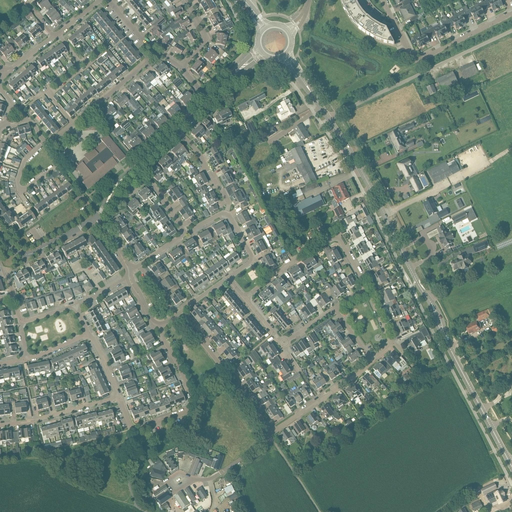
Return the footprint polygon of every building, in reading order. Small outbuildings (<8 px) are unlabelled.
[(44,8),(46,10),(51,6),(46,0),(45,0),(38,6),(42,10),(44,8)] [(131,0),(127,3),(131,8),(138,2),(135,0),(131,0)] [(200,4),(203,9),(211,4),(208,0),(204,0),(205,2),(200,4)] [(341,0),(344,7),(349,15),(352,19),(353,21),(359,28),(366,33),(374,38),(383,42),(395,45),(386,29),(381,26),(373,22),(367,17),(363,12),(360,8),(357,2),(355,0),(341,0)] [(493,0),(488,0),(484,3),(487,9),(490,8),(490,7),(491,7),(493,11),(494,11),(494,12),(499,9),(498,9),(493,0)] [(505,0),(493,0),(498,9),(503,6),(501,2),(502,1),(503,2),(505,0)] [(131,8),(135,13),(142,7),(138,2),(131,8)] [(416,9),(413,4),(412,4),(410,2),(405,4),(406,7),(400,10),(401,12),(400,13),(402,16),(412,11),(416,9)] [(474,6),(474,7),(480,18),(485,15),(483,11),(484,10),(484,11),(487,9),(484,3),(479,5),(478,4),(474,6)] [(135,13),(139,17),(144,13),(146,12),(144,9),(147,6),(145,4),(142,7),(135,13)] [(210,11),(212,14),(218,10),(220,9),(218,6),(214,9),(211,4),(203,9),(206,14),(210,11)] [(46,14),(49,19),(56,13),(51,6),(46,10),(48,13),(46,14)] [(173,6),(167,11),(169,14),(172,12),(176,19),(179,17),(178,15),(179,15),(184,12),(180,7),(175,10),(173,6)] [(472,8),(465,12),(469,19),(472,17),(471,17),(473,16),(475,20),(476,20),(476,21),(480,19),(480,18),(474,7),(473,7),(472,8)] [(208,19),(211,24),(219,19),(222,17),(220,13),(218,10),(212,14),(213,16),(208,19)] [(62,19),(60,17),(62,15),(59,11),(56,13),(49,19),(53,23),(55,21),(57,23),(62,19)] [(93,18),(96,22),(103,17),(102,15),(103,14),(100,11),(91,19),(93,18)] [(412,11),(402,16),(404,20),(405,19),(405,21),(412,18),(413,21),(419,18),(416,13),(414,14),(412,11)] [(464,20),(466,19),(466,20),(469,19),(465,12),(459,15),(460,18),(458,19),(457,19),(462,27),(467,25),(464,20)] [(137,19),(141,23),(148,18),(144,13),(139,17),(137,19)] [(148,18),(141,23),(145,28),(150,24),(152,26),(156,22),(157,21),(152,15),(148,18)] [(453,18),(447,21),(450,28),(453,26),(454,25),(457,30),(457,29),(458,30),(462,28),(462,27),(457,19),(458,19),(456,16),(455,15),(453,16),(453,18)] [(103,17),(96,22),(100,27),(108,20),(105,17),(104,18),(103,17)] [(157,21),(156,22),(159,26),(165,20),(162,17),(157,21)] [(182,21),(180,19),(173,23),(169,25),(171,27),(172,28),(177,25),(178,27),(180,28),(181,28),(183,31),(186,29),(185,27),(190,24),(187,18),(182,21)] [(219,19),(211,24),(214,28),(219,26),(220,28),(227,25),(224,20),(222,19),(220,21),(219,19)] [(441,22),(437,24),(438,26),(439,28),(443,36),(448,34),(446,29),(447,29),(448,29),(450,28),(447,21),(446,19),(443,21),(441,23),(441,22)] [(108,20),(100,27),(104,31),(111,26),(110,24),(111,23),(108,20)] [(227,25),(220,28),(222,32),(228,28),(229,30),(234,27),(231,22),(227,25)] [(30,24),(29,25),(39,36),(41,34),(41,33),(43,32),(37,25),(33,28),(30,24)] [(94,33),(86,24),(82,28),(87,34),(89,37),(94,33)] [(29,25),(23,30),(27,36),(28,37),(31,35),(34,39),(36,38),(39,36),(29,25)] [(112,27),(111,26),(104,31),(108,36),(116,30),(113,26),(112,27)] [(159,38),(165,32),(164,30),(162,30),(161,31),(157,27),(156,26),(154,28),(149,32),(153,37),(156,35),(159,38)] [(429,30),(432,37),(435,36),(435,35),(436,34),(438,39),(439,38),(439,39),(444,37),(443,36),(439,28),(438,26),(432,28),(431,26),(428,28),(429,30)] [(427,27),(420,30),(422,34),(423,36),(421,37),(425,45),(430,43),(428,38),(429,38),(432,37),(429,30),(427,27)] [(82,28),(77,32),(83,40),(86,38),(84,36),(87,34),(82,28)] [(23,34),(18,38),(25,46),(27,43),(28,42),(25,38),(27,36),(23,30),(21,32),(23,34)] [(116,30),(108,36),(112,41),(119,35),(117,33),(118,33),(116,30)] [(187,37),(188,39),(191,43),(196,40),(193,34),(195,33),(194,30),(189,33),(188,33),(186,34),(187,37)] [(77,32),(72,36),(78,42),(80,40),(81,41),(83,40),(77,32)] [(425,45),(421,37),(419,33),(416,35),(417,36),(413,38),(414,40),(411,41),(413,45),(416,43),(416,44),(418,43),(420,48),(421,48),(425,46),(425,45)] [(119,35),(112,41),(116,45),(124,39),(121,36),(120,36),(119,35)] [(78,42),(72,36),(68,40),(74,47),(76,46),(75,44),(78,42)] [(165,36),(162,40),(160,44),(165,48),(169,42),(170,44),(172,41),(165,36)] [(8,44),(4,48),(11,55),(13,53),(13,52),(14,51),(11,47),(13,45),(7,38),(5,40),(8,44)] [(8,38),(7,38),(13,45),(14,47),(17,45),(20,49),(21,47),(22,48),(25,46),(18,38),(14,41),(11,38),(9,39),(8,38)] [(225,47),(226,41),(216,39),(215,45),(219,45),(218,47),(220,48),(217,51),(222,55),(225,53),(223,51),(224,50),(225,47)] [(121,51),(128,46),(126,44),(127,43),(125,40),(117,47),(121,51)] [(62,44),(57,48),(62,54),(64,53),(65,54),(68,52),(62,44)] [(11,55),(4,48),(2,45),(0,47),(0,51),(6,58),(7,57),(8,58),(11,55)] [(175,45),(174,48),(171,52),(174,54),(175,52),(180,55),(184,50),(175,45)] [(128,46),(121,51),(125,56),(132,49),(130,46),(129,47),(128,46)] [(57,48),(52,51),(58,59),(60,58),(59,56),(62,54),(57,48)] [(135,53),(132,49),(125,56),(129,61),(135,55),(134,53),(135,53)] [(222,55),(217,51),(215,53),(211,50),(207,54),(214,60),(218,56),(220,58),(221,57),(222,55)] [(52,51),(47,55),(52,61),(54,59),(55,61),(58,59),(52,51)] [(211,64),(214,60),(207,54),(203,58),(208,61),(206,64),(211,68),(213,66),(211,64)] [(47,55),(42,58),(48,66),(50,64),(49,63),(52,61),(47,55)] [(131,66),(140,59),(138,56),(137,56),(135,55),(129,61),(133,65),(131,66)] [(48,66),(42,58),(37,62),(39,65),(37,67),(39,70),(42,68),(44,66),(45,68),(48,66)] [(211,68),(206,64),(204,66),(198,61),(194,65),(202,71),(205,67),(209,70),(211,68)] [(162,63),(158,66),(166,76),(171,71),(169,70),(168,68),(168,69),(166,67),(162,63)] [(478,74),(473,63),(459,69),(464,80),(478,74)] [(117,69),(116,69),(121,75),(126,71),(121,65),(117,69)] [(202,71),(194,65),(191,69),(195,73),(193,75),(197,81),(201,77),(198,75),(202,71)] [(32,66),(27,70),(33,77),(36,75),(34,74),(37,72),(32,66)] [(159,76),(157,78),(162,84),(164,82),(162,79),(166,76),(158,66),(153,70),(159,76)] [(121,75),(116,69),(114,67),(110,71),(112,73),(116,79),(121,75)] [(27,70),(23,74),(28,80),(30,78),(31,79),(33,77),(27,70)] [(148,72),(144,76),(152,86),(156,82),(160,86),(162,84),(157,78),(154,75),(152,76),(148,72)] [(458,83),(453,72),(436,80),(438,83),(441,90),(442,91),(458,83)] [(112,73),(107,77),(112,83),(116,79),(112,73)] [(23,74),(18,77),(24,85),(26,83),(25,82),(28,80),(23,74)] [(152,86),(144,76),(140,80),(146,87),(144,89),(149,95),(151,93),(148,89),(152,86)] [(18,77),(13,81),(18,87),(22,91),(26,87),(24,85),(18,77)] [(112,83),(107,77),(102,81),(107,87),(112,83)] [(177,89),(183,83),(180,80),(173,85),(175,87),(177,89)] [(18,87),(13,81),(9,85),(15,93),(17,91),(16,89),(18,87)] [(102,81),(98,85),(103,91),(107,87),(102,81)] [(96,83),(92,86),(93,88),(92,88),(97,93),(98,95),(103,91),(98,85),(96,83)] [(135,83),(131,87),(137,94),(142,90),(135,83)] [(441,90),(438,83),(433,86),(427,88),(430,96),(436,93),(436,92),(441,90)] [(137,94),(131,87),(127,90),(134,98),(131,100),(136,106),(138,104),(135,100),(139,97),(137,94)] [(92,88),(88,92),(93,97),(97,93),(92,88)] [(194,92),(191,89),(187,92),(188,92),(184,96),(190,103),(194,99),(190,95),(194,92)] [(88,92),(83,95),(88,101),(93,97),(88,92)] [(237,107),(241,112),(248,108),(247,107),(252,105),(255,111),(261,108),(257,102),(265,98),(263,93),(237,107)] [(123,94),(118,98),(124,105),(129,101),(123,94)] [(177,98),(175,100),(181,106),(180,106),(183,104),(186,107),(190,103),(184,96),(181,94),(177,98)] [(83,95),(79,99),(83,105),(88,101),(83,95)] [(124,105),(118,98),(114,101),(120,109),(124,105)] [(79,99),(74,103),(79,109),(83,105),(79,99)] [(173,102),(169,105),(171,108),(177,115),(182,112),(178,108),(180,106),(181,106),(175,100),(173,101),(173,102)] [(278,115),(278,116),(280,120),(287,117),(288,117),(295,113),(289,100),(281,104),(285,111),(278,115)] [(72,101),(70,103),(73,106),(70,108),(75,114),(80,110),(79,109),(74,103),(72,101)] [(30,107),(34,112),(39,107),(35,103),(30,107)] [(68,105),(64,109),(66,112),(71,118),(75,114),(70,108),(68,105)] [(117,109),(115,111),(110,105),(105,108),(112,116),(114,118),(118,115),(120,117),(122,115),(119,111),(117,109)] [(177,115),(171,108),(169,105),(164,109),(166,111),(167,112),(173,119),(177,115)] [(34,112),(38,117),(43,112),(39,107),(34,112)] [(112,116),(105,108),(101,112),(107,119),(111,116),(112,116)] [(218,124),(219,127),(227,123),(226,121),(232,118),(228,109),(218,113),(219,116),(215,118),(218,124)] [(308,114),(310,113),(309,110),(297,115),(300,122),(310,118),(308,114)] [(38,117),(42,121),(47,116),(43,112),(38,117)] [(160,112),(156,116),(165,127),(169,123),(162,114),(162,115),(160,112)] [(47,116),(42,121),(45,126),(51,121),(53,119),(50,115),(47,117),(47,116)] [(156,116),(152,120),(154,122),(160,130),(165,127),(156,116)] [(216,128),(215,125),(213,120),(208,122),(206,120),(202,124),(206,129),(206,128),(209,131),(211,129),(213,131),(216,128)] [(45,126),(49,130),(55,126),(51,121),(45,126)] [(156,134),(151,128),(153,126),(152,124),(149,121),(146,124),(145,124),(146,125),(144,127),(143,127),(152,137),(156,134)] [(252,122),(247,125),(253,136),(257,134),(252,122)] [(29,125),(22,127),(24,134),(31,132),(29,125)] [(294,130),(289,134),(291,137),(297,134),(301,141),(296,144),(298,146),(297,147),(298,148),(301,147),(304,145),(303,144),(304,143),(302,142),(304,141),(305,141),(305,140),(309,137),(301,125),(297,128),(294,130)] [(390,135),(390,136),(395,146),(396,145),(396,147),(398,151),(404,148),(404,150),(408,149),(408,148),(415,145),(413,146),(411,142),(404,145),(399,136),(407,132),(407,131),(410,130),(408,125),(399,130),(399,129),(393,134),(394,134),(390,136),(390,135)] [(55,126),(49,130),(53,135),(59,130),(55,126)] [(209,131),(206,128),(206,129),(204,131),(199,126),(195,130),(202,137),(205,135),(206,137),(211,133),(209,131)] [(22,127),(15,129),(17,137),(19,136),(24,134),(22,127)] [(137,133),(139,135),(141,133),(148,141),(152,137),(143,127),(139,131),(138,129),(135,131),(136,131),(137,133)] [(265,133),(268,138),(277,132),(274,128),(264,132),(265,133)] [(9,134),(8,135),(12,139),(13,138),(17,137),(15,129),(8,131),(9,134)] [(195,130),(191,134),(196,139),(193,141),(196,144),(198,142),(200,143),(201,142),(200,140),(202,137),(195,130)] [(139,148),(143,145),(137,137),(139,135),(137,133),(136,131),(130,137),(133,141),(139,148)] [(4,136),(1,142),(9,145),(10,141),(12,139),(8,135),(6,137),(4,136)] [(87,189),(117,164),(116,163),(118,161),(119,162),(125,157),(106,135),(100,140),(103,143),(94,150),(93,149),(84,156),(85,158),(77,165),(76,163),(72,166),(74,169),(77,172),(79,171),(83,177),(82,178),(84,181),(82,183),(87,189)] [(139,148),(133,141),(130,137),(123,142),(130,151),(133,149),(135,152),(139,148)] [(1,142),(0,145),(0,148),(6,151),(9,152),(10,147),(8,147),(9,145),(1,142)] [(180,144),(175,148),(182,156),(185,153),(187,155),(188,153),(180,144)] [(294,159),(307,186),(317,181),(301,147),(298,148),(288,153),(284,155),(288,162),(294,159)] [(184,157),(182,156),(175,148),(171,152),(175,156),(173,158),(180,166),(183,163),(184,162),(185,161),(185,160),(183,158),(184,157)] [(222,159),(217,150),(212,152),(213,155),(214,155),(215,157),(210,159),(213,164),(222,159)] [(180,166),(173,158),(171,160),(167,156),(162,160),(172,170),(173,171),(176,167),(177,167),(178,167),(179,168),(180,166)] [(229,167),(224,158),(222,159),(213,164),(216,169),(220,166),(222,165),(223,167),(220,168),(222,171),(227,168),(229,167)] [(409,167),(411,166),(408,159),(397,164),(400,171),(402,170),(406,177),(413,174),(409,167)] [(162,160),(158,164),(161,168),(162,168),(160,170),(164,175),(168,172),(169,173),(172,170),(162,160)] [(446,162),(429,171),(435,184),(452,175),(446,162)] [(160,176),(163,174),(164,175),(160,170),(156,166),(151,170),(156,175),(153,177),(158,182),(162,178),(160,176)] [(221,178),(223,182),(232,178),(231,175),(232,174),(233,173),(233,172),(233,171),(232,170),(231,170),(230,170),(228,170),(227,168),(222,171),(223,174),(226,173),(227,174),(225,175),(221,178)] [(192,180),(194,184),(196,183),(205,178),(202,173),(196,177),(195,175),(198,174),(196,171),(191,173),(194,178),(192,179),(192,180)] [(422,189),(416,177),(411,180),(416,192),(422,189)] [(202,192),(205,191),(203,188),(202,188),(201,187),(208,183),(205,178),(196,183),(199,187),(196,189),(198,194),(201,192),(202,192)] [(230,187),(232,190),(237,187),(236,185),(237,184),(238,182),(237,181),(236,180),(235,180),(233,180),(232,178),(223,182),(226,187),(230,185),(231,187),(230,187)] [(66,180),(62,184),(64,187),(68,193),(73,189),(68,183),(66,180)] [(317,182),(296,191),(298,195),(319,187),(317,182)] [(168,194),(171,198),(179,192),(173,184),(168,187),(170,190),(172,188),(174,190),(172,191),(168,194)] [(346,191),(343,184),(334,188),(331,190),(334,196),(337,195),(346,191)] [(64,187),(59,190),(63,196),(68,193),(64,187)] [(146,188),(142,191),(148,198),(150,200),(153,198),(153,196),(149,192),(151,190),(149,187),(147,189),(146,188)] [(237,193),(231,197),(234,201),(245,195),(243,190),(242,190),(241,189),(240,189),(239,189),(238,190),(237,187),(232,190),(234,193),(236,191),(237,193)] [(59,190),(54,194),(58,200),(63,196),(59,190)] [(139,196),(137,198),(141,202),(143,201),(144,202),(148,198),(142,191),(138,195),(139,196)] [(207,202),(215,197),(213,192),(207,195),(206,194),(206,193),(205,191),(202,192),(207,202)] [(349,198),(346,191),(337,195),(334,196),(338,204),(349,198)] [(179,202),(181,204),(185,201),(187,200),(184,196),(182,197),(179,192),(171,198),(174,203),(178,200),(179,201),(179,202)] [(58,200),(54,194),(49,197),(53,203),(58,200)] [(248,200),(245,195),(234,201),(236,206),(240,204),(241,206),(242,209),(247,206),(246,204),(249,202),(248,200)] [(311,197),(293,206),(298,218),(324,205),(320,196),(312,199),(311,197)] [(53,203),(49,197),(46,199),(44,201),(48,207),(53,203)] [(215,197),(207,202),(210,208),(208,209),(210,213),(213,211),(214,214),(219,211),(218,209),(218,208),(215,203),(218,202),(218,201),(219,201),(217,198),(216,198),(215,197)] [(139,204),(141,202),(137,198),(135,200),(134,199),(130,202),(136,209),(140,205),(139,204)] [(431,200),(427,202),(426,201),(425,202),(426,202),(424,203),(428,210),(427,210),(430,216),(432,215),(433,215),(433,214),(436,213),(439,219),(449,214),(446,209),(440,213),(437,207),(436,208),(431,200)] [(44,201),(39,204),(43,210),(48,207),(44,201)] [(182,216),(190,211),(191,210),(185,201),(181,204),(182,207),(184,206),(185,208),(179,212),(182,216)] [(139,212),(136,209),(130,202),(126,206),(127,207),(125,208),(128,212),(133,217),(139,212)] [(43,210),(39,204),(34,208),(38,214),(40,212),(43,210)] [(163,213),(160,209),(159,210),(155,205),(150,209),(153,213),(152,214),(155,218),(163,213)] [(252,214),(249,210),(248,210),(247,208),(241,211),(242,214),(237,216),(240,221),(251,215),(252,214)] [(334,210),(335,212),(338,218),(343,215),(340,208),(334,210)] [(7,213),(1,218),(8,228),(13,224),(13,225),(16,226),(17,225),(20,230),(35,219),(30,211),(27,213),(28,214),(20,220),(17,216),(13,220),(9,215),(11,214),(9,212),(7,213)] [(195,217),(190,211),(182,216),(185,221),(190,218),(191,217),(192,219),(190,220),(192,223),(196,220),(195,217)] [(166,220),(165,218),(166,217),(163,213),(155,218),(153,220),(155,223),(157,222),(158,223),(159,222),(161,224),(166,220)] [(465,213),(451,219),(453,221),(452,222),(453,222),(454,225),(467,218),(470,223),(476,220),(473,214),(467,217),(465,213)] [(116,226),(124,221),(119,214),(113,219),(114,221),(113,222),(116,226)] [(247,223),(249,226),(256,222),(255,218),(254,219),(254,218),(253,218),(251,215),(240,221),(242,226),(247,223)] [(343,225),(346,230),(355,224),(358,223),(355,218),(356,217),(354,215),(347,219),(342,222),(344,225),(343,225)] [(161,227),(164,232),(172,226),(169,222),(168,223),(166,220),(161,224),(162,227),(161,227)] [(116,226),(121,233),(127,228),(126,226),(127,225),(124,221),(116,226)] [(259,230),(256,225),(258,224),(260,223),(258,221),(256,222),(249,226),(250,228),(245,231),(248,236),(259,230)] [(228,226),(225,228),(222,223),(217,225),(222,234),(223,237),(232,232),(228,226)] [(349,233),(351,236),(363,230),(361,227),(360,227),(357,228),(355,224),(346,230),(348,234),(349,233)] [(222,234),(217,225),(212,228),(215,233),(213,234),(216,240),(219,239),(217,236),(222,234)] [(172,226),(164,232),(167,236),(168,235),(170,237),(176,234),(174,231),(175,230),(172,226)] [(445,232),(442,226),(440,227),(439,227),(439,228),(437,229),(440,234),(439,235),(441,239),(440,239),(442,243),(443,243),(445,247),(446,247),(447,249),(449,248),(449,249),(450,248),(452,247),(451,244),(452,244),(450,240),(454,239),(453,236),(453,235),(452,235),(451,233),(447,234),(446,231),(445,232)] [(121,233),(125,240),(133,234),(135,232),(133,234),(130,230),(129,231),(127,228),(121,233)] [(266,235),(264,232),(263,232),(261,233),(259,230),(248,236),(250,241),(255,238),(256,240),(265,236),(266,235)] [(352,240),(354,244),(364,239),(361,235),(364,233),(364,232),(363,230),(351,236),(352,240)] [(207,231),(203,233),(207,242),(209,244),(211,245),(211,243),(216,240),(213,234),(210,236),(207,231)] [(137,241),(136,238),(138,237),(135,232),(133,234),(125,240),(130,246),(136,241),(137,241)] [(207,242),(203,233),(198,236),(201,241),(198,242),(201,248),(204,247),(209,244),(207,242)] [(148,234),(144,237),(148,243),(152,239),(148,234)] [(82,249),(89,245),(91,238),(89,238),(88,237),(84,240),(83,237),(77,240),(82,249)] [(258,243),(253,246),(256,250),(267,244),(263,237),(256,240),(258,243)] [(89,245),(94,252),(102,246),(98,241),(96,243),(93,239),(91,238),(89,245)] [(192,239),(188,242),(193,250),(197,247),(199,250),(201,248),(198,242),(195,244),(192,239)] [(357,248),(359,251),(371,244),(370,242),(368,242),(366,243),(364,239),(354,244),(356,249),(357,248)] [(76,252),(82,249),(77,240),(72,243),(76,252)] [(130,246),(134,253),(142,247),(139,243),(138,244),(136,241),(130,246)] [(488,245),(487,241),(473,247),(475,253),(487,248),(489,247),(488,245)] [(186,250),(184,251),(188,257),(190,255),(190,256),(195,253),(193,250),(188,242),(183,245),(186,250)] [(76,252),(72,243),(67,246),(71,255),(76,252)] [(263,252),(264,255),(271,252),(270,251),(273,250),(271,247),(270,247),(269,247),(267,244),(256,250),(258,255),(263,252)] [(360,255),(362,259),(372,254),(375,252),(373,248),(372,248),(373,247),(371,244),(359,251),(361,254),(360,255)] [(71,255),(67,246),(61,249),(66,258),(71,255)] [(105,251),(102,246),(94,252),(97,257),(105,251)] [(322,249),(329,261),(339,255),(337,250),(332,253),(328,246),(322,249)] [(142,247),(134,253),(137,257),(139,256),(140,258),(142,258),(142,259),(146,256),(146,255),(150,252),(147,248),(144,250),(142,247)] [(188,257),(184,251),(181,253),(178,248),(173,252),(179,259),(181,262),(185,259),(188,263),(190,261),(188,257)] [(109,256),(105,251),(97,257),(101,262),(109,256)] [(179,259),(173,252),(169,255),(172,259),(170,261),(174,267),(176,265),(181,262),(179,259)] [(266,257),(261,260),(263,265),(272,260),(275,258),(273,254),(272,254),(271,252),(264,255),(266,257)] [(52,254),(57,264),(58,267),(59,267),(62,265),(67,263),(64,257),(61,259),(58,253),(56,254),(55,254),(54,254),(53,254),(52,254)] [(235,253),(230,256),(235,263),(240,260),(235,253)] [(50,264),(48,266),(51,271),(55,269),(54,266),(57,264),(52,254),(51,255),(50,256),(49,257),(47,259),(50,264)] [(366,263),(367,266),(383,257),(379,259),(378,257),(377,256),(374,258),(372,254),(362,259),(365,264),(366,263)] [(339,255),(329,261),(335,272),(341,268),(337,263),(342,260),(339,255)] [(462,267),(463,270),(468,268),(467,265),(471,263),(468,256),(465,257),(464,255),(458,257),(459,260),(451,263),(454,270),(462,267)] [(104,267),(112,261),(109,256),(101,262),(104,267)] [(235,263),(230,256),(225,259),(230,267),(235,263)] [(313,257),(308,260),(314,270),(321,266),(322,268),(323,267),(322,265),(321,265),(324,263),(321,259),(318,260),(316,262),(313,257)] [(368,270),(371,274),(380,269),(378,264),(384,261),(385,259),(383,257),(367,266),(369,269),(368,270)] [(223,259),(219,263),(224,270),(228,267),(223,259)] [(151,269),(154,274),(162,268),(161,268),(164,266),(159,260),(154,264),(155,266),(151,269)] [(272,260),(263,265),(266,270),(271,267),(273,270),(277,268),(275,264),(274,264),(272,260)] [(308,260),(303,263),(306,268),(304,269),(307,275),(308,277),(312,274),(311,272),(314,270),(308,260)] [(36,263),(44,277),(41,272),(44,271),(46,274),(51,271),(48,266),(45,267),(42,261),(40,262),(39,262),(38,262),(37,262),(36,263)] [(112,261),(104,267),(108,272),(116,266),(112,261)] [(34,273),(32,274),(35,280),(36,282),(44,277),(36,263),(35,263),(34,264),(34,265),(33,265),(33,266),(31,267),(34,273)] [(219,263),(214,266),(219,273),(224,270),(219,263)] [(119,271),(116,266),(108,272),(111,277),(119,271)] [(214,266),(209,269),(214,277),(219,273),(214,266)] [(298,266),(293,270),(298,277),(300,279),(307,275),(304,269),(301,271),(298,266)] [(161,275),(163,277),(169,273),(167,271),(165,273),(162,268),(154,274),(157,278),(161,275)] [(214,277),(209,269),(204,273),(209,280),(214,277)] [(374,278),(376,281),(388,274),(387,272),(385,271),(383,273),(380,269),(371,274),(373,278),(374,278)] [(21,271),(20,271),(25,281),(28,279),(30,283),(35,280),(32,274),(29,276),(26,270),(24,271),(23,271),(22,271),(21,271)] [(298,277),(293,270),(289,273),(292,277),(289,279),(292,284),(300,279),(298,277)] [(25,281),(20,271),(19,272),(18,273),(18,274),(17,274),(15,276),(18,281),(15,283),(17,290),(24,286),(22,283),(25,281)] [(160,283),(163,287),(171,282),(173,280),(169,273),(163,277),(165,280),(160,283)] [(204,274),(199,278),(204,285),(209,282),(204,274)] [(340,276),(342,280),(346,285),(348,284),(351,288),(356,285),(351,276),(347,279),(346,279),(343,275),(342,274),(340,276)] [(388,274),(376,281),(378,284),(377,284),(379,289),(389,284),(386,279),(389,278),(389,276),(388,274)] [(338,285),(335,287),(341,295),(346,292),(343,287),(346,285),(342,280),(340,276),(338,277),(337,279),(338,281),(337,284),(338,285)] [(199,278),(194,281),(199,288),(204,285),(199,278)] [(281,278),(276,281),(284,290),(291,285),(287,280),(284,282),(281,278)] [(78,283),(80,290),(83,288),(87,293),(92,289),(88,283),(86,280),(83,282),(78,283)] [(199,288),(194,281),(189,285),(194,292),(199,288)] [(276,281),(272,285),(276,289),(273,291),(277,296),(282,301),(284,304),(290,298),(288,296),(284,299),(280,294),(284,290),(276,281)] [(171,289),(173,291),(180,285),(179,283),(176,284),(173,283),(172,284),(171,282),(163,287),(166,292),(171,289)] [(80,290),(78,283),(75,284),(74,284),(74,283),(68,285),(69,287),(70,291),(73,290),(75,297),(82,294),(80,290)] [(327,290),(330,295),(333,293),(336,299),(341,295),(335,287),(333,289),(331,286),(328,284),(327,284),(324,286),(327,290)] [(48,286),(50,293),(51,295),(54,294),(54,296),(56,303),(63,300),(63,299),(61,294),(61,293),(60,290),(56,291),(56,292),(56,293),(55,293),(55,292),(53,285),(48,286)] [(170,296),(173,301),(181,295),(178,291),(180,289),(178,287),(180,285),(173,291),(174,293),(170,296)] [(304,285),(296,290),(299,294),(306,289),(304,285)] [(384,289),(379,291),(382,296),(382,295),(384,298),(397,293),(399,292),(397,287),(391,289),(389,286),(384,289)] [(66,300),(72,297),(70,291),(69,287),(60,290),(61,293),(61,294),(63,299),(65,299),(66,300)] [(34,289),(31,290),(33,298),(34,302),(37,301),(40,309),(45,307),(44,304),(43,299),(42,296),(36,297),(34,289)] [(124,289),(119,292),(124,300),(128,297),(124,289)] [(268,289),(263,292),(269,299),(270,301),(271,301),(273,300),(277,296),(273,291),(271,293),(268,289)] [(223,296),(227,301),(233,295),(230,290),(223,296)] [(325,294),(320,297),(326,305),(331,302),(328,297),(330,295),(327,290),(324,292),(325,294)] [(119,292),(114,295),(119,303),(124,300),(119,292)] [(269,299),(263,292),(259,296),(261,298),(259,300),(262,304),(264,306),(270,301),(269,299)] [(51,295),(50,293),(42,296),(43,299),(44,304),(47,303),(48,306),(54,304),(51,295)] [(385,302),(387,307),(397,302),(395,298),(397,296),(398,295),(397,293),(384,298),(385,302)] [(173,301),(176,305),(185,299),(182,294),(181,295),(173,301)] [(308,294),(305,296),(308,301),(306,302),(308,305),(306,307),(311,315),(316,312),(313,307),(315,305),(312,300),(308,294)] [(114,295),(109,298),(114,305),(119,303),(114,295)] [(227,301),(231,305),(237,300),(233,295),(227,301)] [(314,298),(312,300),(315,305),(318,304),(321,309),(326,305),(320,297),(316,300),(314,298)] [(34,302),(33,298),(28,300),(28,299),(24,300),(28,311),(31,310),(31,311),(37,309),(34,302)] [(109,298),(104,301),(110,311),(114,308),(113,306),(114,305),(109,298)] [(231,305),(234,310),(241,304),(237,300),(231,305)] [(300,301),(293,306),(294,307),(295,309),(296,309),(297,310),(298,311),(300,315),(303,314),(306,319),(311,315),(306,307),(304,304),(303,304),(300,301)] [(390,311),(391,314),(404,308),(403,306),(401,305),(399,306),(397,302),(387,307),(389,311),(390,311)] [(204,311),(205,310),(202,306),(200,308),(198,304),(193,308),(196,311),(192,314),(195,318),(204,311)] [(234,310),(238,315),(245,309),(241,304),(234,310)] [(89,314),(91,319),(99,315),(102,313),(99,308),(101,308),(99,305),(92,309),(93,311),(89,314)] [(126,313),(124,315),(125,317),(125,319),(127,323),(128,322),(135,318),(134,315),(138,313),(135,308),(133,309),(131,307),(129,309),(128,309),(129,312),(126,313)] [(392,318),(394,322),(395,322),(395,321),(404,317),(405,317),(406,316),(404,312),(405,311),(404,308),(391,314),(393,317),(392,318)] [(245,309),(238,315),(242,319),(245,317),(249,314),(245,309)] [(273,316),(277,321),(284,315),(280,310),(273,316)] [(0,321),(5,321),(4,318),(10,317),(9,314),(8,311),(0,312),(0,321)] [(204,322),(209,318),(204,311),(195,318),(199,323),(202,319),(204,322)] [(490,316),(487,311),(476,315),(479,321),(490,316)] [(91,319),(94,324),(102,320),(99,315),(91,319)] [(277,321),(281,325),(287,320),(284,315),(277,321)] [(244,321),(248,326),(255,320),(251,316),(247,319),(244,321)] [(398,326),(399,329),(412,323),(411,320),(410,320),(407,321),(405,317),(404,317),(395,321),(395,322),(394,322),(395,322),(397,326),(398,326)] [(135,328),(144,323),(141,318),(137,320),(135,318),(128,322),(132,329),(135,328)] [(206,331),(214,324),(209,318),(204,322),(206,324),(202,327),(206,331)] [(314,330),(316,334),(321,331),(320,330),(325,326),(331,322),(330,319),(321,325),(314,330)] [(0,329),(0,331),(7,329),(6,327),(12,325),(11,323),(10,320),(5,321),(0,321),(0,329)] [(94,324),(97,329),(104,325),(102,320),(94,324)] [(248,326),(252,331),(258,325),(255,320),(248,326)] [(287,320),(281,325),(285,330),(291,324),(287,320)] [(341,326),(337,321),(333,324),(331,322),(325,326),(327,329),(329,327),(332,332),(341,326)] [(412,323),(399,329),(401,332),(400,332),(402,337),(407,335),(412,332),(412,331),(414,330),(413,327),(413,325),(416,324),(415,321),(412,323)] [(480,330),(477,322),(476,321),(465,327),(469,335),(480,330)] [(142,330),(146,327),(144,323),(135,328),(132,329),(135,334),(137,337),(137,336),(144,332),(142,330)] [(215,334),(221,330),(218,327),(217,328),(214,324),(206,331),(209,335),(213,332),(215,334)] [(104,325),(97,329),(99,334),(105,332),(107,330),(104,325)] [(252,331),(256,336),(262,330),(258,325),(252,331)] [(332,332),(330,333),(334,338),(336,341),(341,337),(339,335),(344,331),(341,326),(332,332)] [(415,335),(417,338),(411,341),(412,342),(408,345),(413,353),(417,351),(417,350),(422,346),(420,343),(426,340),(424,338),(426,337),(429,340),(431,340),(425,327),(419,330),(420,333),(415,335)] [(2,336),(2,340),(14,337),(9,338),(8,335),(14,334),(13,332),(12,332),(12,328),(8,329),(7,329),(0,331),(2,331),(3,336),(2,336)] [(107,336),(103,338),(105,343),(114,338),(116,337),(113,331),(111,332),(110,329),(105,332),(107,336)] [(223,338),(225,337),(222,333),(223,332),(221,329),(221,330),(215,334),(217,337),(213,340),(216,344),(223,338)] [(262,330),(256,336),(259,340),(266,335),(262,330)] [(137,336),(141,344),(143,342),(152,337),(149,333),(145,335),(144,332),(137,336)] [(311,341),(308,343),(312,349),(313,350),(318,347),(316,344),(319,342),(313,334),(308,337),(311,341)] [(223,338),(216,344),(220,348),(224,345),(226,347),(230,343),(232,342),(226,336),(225,337),(223,338)] [(343,347),(351,341),(348,336),(343,340),(341,337),(336,341),(331,344),(332,346),(338,346),(340,349),(343,347)] [(3,345),(4,348),(16,346),(11,347),(10,344),(16,343),(15,340),(14,341),(14,337),(2,340),(4,339),(5,345),(3,345)] [(153,347),(151,344),(155,342),(152,337),(143,342),(141,344),(145,351),(148,350),(153,347)] [(112,346),(113,348),(120,344),(120,343),(117,344),(114,338),(105,343),(108,348),(112,346)] [(312,349),(308,343),(306,344),(303,341),(298,344),(304,352),(307,350),(309,353),(313,350),(312,349)] [(344,353),(346,355),(351,352),(350,349),(355,346),(351,341),(343,347),(346,352),(344,353)] [(224,353),(227,357),(237,348),(232,342),(230,343),(226,347),(227,350),(224,353)] [(267,351),(269,354),(276,349),(272,345),(270,347),(267,342),(260,347),(264,353),(267,351)] [(110,353),(113,358),(122,353),(125,351),(122,353),(119,347),(121,346),(120,344),(113,348),(114,351),(110,353)] [(304,352),(298,344),(293,347),(296,351),(293,353),(296,357),(300,355),(304,352)] [(81,345),(79,346),(84,358),(89,356),(84,345),(81,346),(81,345)] [(16,346),(4,348),(4,349),(6,348),(7,354),(5,354),(6,357),(13,356),(12,353),(17,352),(17,349),(16,349),(16,346)] [(74,348),(78,357),(80,360),(84,358),(79,346),(77,346),(78,348),(75,349),(74,348)] [(69,351),(70,353),(70,352),(73,359),(74,359),(74,361),(75,364),(75,363),(75,362),(77,361),(76,358),(78,357),(74,348),(72,349),(73,350),(69,351)] [(237,348),(227,357),(230,361),(234,358),(236,360),(241,356),(239,353),(237,355),(234,351),(237,348)] [(268,359),(272,365),(279,360),(276,357),(279,355),(278,353),(279,353),(278,352),(278,353),(276,349),(269,354),(271,357),(268,359)] [(122,353),(113,358),(115,363),(119,361),(121,363),(126,361),(124,358),(127,356),(125,351),(122,353)] [(152,359),(153,362),(162,357),(159,352),(155,354),(154,351),(147,356),(149,361),(152,359)] [(249,355),(256,362),(261,357),(254,351),(249,355)] [(351,352),(346,355),(348,358),(349,357),(353,362),(361,356),(357,351),(353,354),(351,352)] [(66,353),(65,353),(65,354),(69,363),(70,366),(75,364),(74,361),(73,359),(70,352),(70,353),(67,354),(66,353)] [(63,356),(60,357),(65,368),(67,367),(66,364),(69,363),(65,354),(65,353),(63,354),(63,356)] [(401,357),(400,358),(396,354),(394,356),(392,354),(386,358),(396,369),(400,365),(399,364),(400,363),(404,367),(407,364),(404,360),(401,357)] [(60,370),(65,368),(60,357),(57,358),(56,357),(55,358),(60,370)] [(157,369),(162,366),(161,364),(165,361),(162,357),(153,362),(154,364),(152,366),(154,370),(157,369)] [(52,365),(51,365),(53,373),(60,370),(55,358),(53,359),(54,360),(50,361),(52,365)] [(250,367),(249,365),(251,363),(248,358),(240,364),(241,367),(237,369),(240,374),(250,367)] [(345,369),(341,363),(343,362),(341,359),(336,362),(342,371),(345,369)] [(279,369),(281,372),(288,367),(284,362),(281,364),(279,360),(272,365),(276,371),(279,369)] [(44,361),(43,362),(46,375),(53,373),(51,365),(49,366),(48,362),(45,363),(44,361)] [(335,362),(329,366),(331,370),(336,377),(340,374),(337,369),(340,368),(338,365),(337,364),(336,363),(335,362)] [(390,369),(388,366),(385,362),(380,366),(379,364),(377,365),(373,369),(375,371),(374,373),(379,379),(382,376),(390,369)] [(87,367),(90,372),(99,367),(98,366),(97,366),(95,363),(87,367)] [(133,371),(130,363),(126,364),(122,366),(123,369),(118,371),(120,376),(130,372),(133,371)] [(34,374),(32,364),(30,364),(30,366),(27,367),(28,369),(25,370),(26,376),(34,374)] [(336,377),(331,370),(328,365),(321,370),(323,373),(326,377),(328,376),(331,380),(336,377)] [(157,369),(154,370),(158,378),(159,378),(161,376),(170,372),(168,367),(164,369),(162,366),(157,369)] [(89,378),(100,373),(99,370),(100,369),(99,367),(90,372),(92,376),(89,378)] [(254,374),(253,372),(253,371),(250,367),(240,374),(243,378),(248,376),(249,378),(254,374)] [(288,367),(281,372),(282,375),(280,376),(284,382),(286,380),(290,377),(288,374),(291,372),(290,371),(290,370),(288,367)] [(14,368),(13,368),(15,378),(15,382),(21,380),(24,379),(22,371),(19,371),(18,368),(15,369),(14,368)] [(130,372),(120,376),(122,381),(126,379),(127,382),(136,379),(133,371),(130,372)] [(161,376),(159,378),(161,382),(163,381),(165,384),(166,384),(170,381),(169,379),(173,377),(172,375),(173,374),(172,373),(172,372),(171,372),(170,372),(161,376)] [(89,378),(91,383),(104,377),(103,376),(101,376),(100,373),(89,378)] [(259,381),(256,377),(258,376),(256,373),(254,374),(249,378),(251,380),(247,383),(250,388),(257,383),(259,381)] [(318,376),(316,377),(317,379),(322,386),(327,383),(324,379),(326,377),(323,373),(318,376)] [(380,384),(375,378),(371,375),(368,377),(366,375),(361,379),(363,382),(367,388),(365,390),(368,393),(370,393),(371,392),(371,390),(369,389),(372,386),(375,389),(380,384)] [(91,383),(94,388),(106,382),(104,377),(91,383)] [(124,386),(126,391),(136,388),(135,385),(136,385),(137,382),(136,379),(127,382),(128,385),(124,386)] [(322,386),(317,379),(315,381),(314,379),(309,382),(312,386),(315,385),(318,389),(322,386)] [(403,383),(400,379),(395,384),(398,387),(403,383)] [(257,383),(250,388),(253,392),(257,389),(259,392),(264,388),(259,381),(257,383)] [(98,391),(108,387),(106,382),(94,388),(96,393),(98,391)] [(309,395),(306,391),(308,389),(305,384),(302,386),(301,384),(297,387),(298,389),(301,394),(304,398),(309,395)] [(79,390),(74,391),(77,400),(82,399),(81,394),(81,393),(84,392),(82,386),(78,387),(79,390)] [(351,398),(354,400),(358,398),(359,399),(363,397),(363,395),(359,390),(357,386),(351,390),(350,388),(346,390),(348,395),(351,398)] [(108,387),(98,391),(101,397),(109,393),(107,390),(109,389),(108,387)] [(141,395),(139,389),(138,387),(136,388),(126,391),(128,396),(132,395),(133,398),(138,396),(139,396),(141,395)] [(259,401),(268,395),(265,391),(268,389),(266,387),(264,388),(259,392),(260,394),(256,397),(259,401)] [(65,403),(64,398),(67,397),(65,390),(64,388),(62,389),(62,391),(57,392),(60,405),(65,403)] [(69,389),(65,390),(67,397),(70,396),(71,402),(77,400),(74,391),(69,392),(69,389)] [(302,400),(299,395),(301,394),(298,389),(291,393),(294,399),(297,403),(298,403),(299,404),(301,402),(301,401),(302,400)] [(48,395),(50,401),(53,401),(55,406),(60,405),(57,392),(51,394),(50,391),(48,392),(48,395)] [(183,395),(181,391),(179,392),(176,393),(177,396),(180,404),(181,404),(182,405),(184,404),(184,403),(184,402),(185,402),(184,398),(183,395)] [(295,405),(292,400),(294,399),(291,393),(286,396),(288,398),(285,400),(291,408),(295,405)] [(173,394),(171,395),(175,406),(180,404),(177,396),(174,397),(173,394)] [(363,396),(368,402),(372,400),(367,394),(363,396)] [(49,408),(47,402),(50,401),(48,395),(45,396),(40,397),(41,400),(43,409),(49,408)] [(167,398),(166,398),(171,409),(170,407),(175,406),(171,395),(169,396),(170,398),(167,399),(167,398)] [(268,406),(275,401),(273,398),(272,399),(269,395),(268,395),(259,401),(262,406),(266,403),(268,406)] [(335,404),(337,407),(337,408),(338,409),(339,410),(343,407),(344,406),(348,402),(343,395),(339,398),(337,396),(332,400),(335,404)] [(43,409),(41,400),(36,401),(35,398),(31,399),(33,406),(36,405),(38,411),(43,409)] [(164,399),(161,400),(165,411),(171,409),(166,398),(164,399)] [(6,405),(3,406),(4,415),(10,415),(9,409),(12,409),(11,402),(11,399),(6,399),(7,401),(6,403),(6,405)] [(28,399),(20,400),(20,404),(21,413),(27,413),(26,407),(30,406),(28,400),(28,399)] [(159,401),(156,402),(157,405),(160,413),(165,411),(161,400),(159,401)] [(14,401),(11,402),(12,409),(15,408),(15,414),(21,413),(20,404),(15,404),(15,401),(14,401)] [(278,409),(275,405),(277,404),(275,401),(268,406),(269,408),(265,411),(268,415),(278,409)] [(154,403),(151,404),(155,414),(160,413),(157,405),(156,402),(154,403)] [(150,407),(147,408),(150,415),(150,416),(155,414),(151,404),(149,405),(150,407)] [(143,405),(141,406),(145,417),(150,415),(150,416),(150,415),(147,408),(147,407),(144,408),(143,405)] [(320,410),(323,415),(326,420),(333,415),(334,418),(338,420),(341,419),(336,411),(333,413),(328,405),(320,410)] [(137,411),(140,419),(145,417),(141,406),(136,408),(137,411)] [(140,419),(137,411),(134,412),(133,409),(130,410),(128,411),(130,415),(132,414),(134,421),(140,419)] [(278,421),(283,417),(278,409),(268,415),(271,420),(276,417),(278,421)] [(107,412),(110,422),(115,421),(112,410),(107,412)] [(110,422),(107,412),(101,413),(104,424),(107,423),(110,422)] [(96,413),(91,414),(94,425),(99,424),(98,423),(98,421),(96,414),(96,413)] [(96,414),(98,421),(98,423),(101,422),(102,425),(104,424),(101,413),(96,414)] [(91,414),(85,416),(88,427),(91,427),(91,426),(94,425),(91,414)] [(317,421),(314,417),(313,414),(306,419),(311,426),(315,423),(316,425),(322,422),(320,419),(317,421)] [(88,427),(85,416),(80,417),(83,428),(83,429),(86,428),(88,427)] [(83,428),(80,417),(75,419),(77,427),(76,427),(78,433),(84,431),(83,429),(83,428)] [(347,424),(343,418),(341,419),(345,425),(347,427),(349,425),(348,423),(347,424)] [(72,419),(66,420),(69,431),(72,430),(74,430),(75,429),(74,427),(72,419)] [(66,420),(61,422),(61,423),(63,430),(64,431),(64,433),(67,432),(69,431),(66,420)] [(299,422),(293,427),(299,435),(303,432),(305,434),(310,431),(306,425),(303,427),(299,422)] [(56,424),(51,426),(53,434),(54,437),(59,435),(56,424)] [(49,438),(46,427),(40,429),(43,437),(46,436),(46,439),(49,438)] [(30,429),(23,430),(25,440),(29,440),(29,441),(35,441),(33,431),(30,432),(30,429)] [(18,433),(14,434),(15,443),(21,442),(21,441),(25,440),(23,430),(17,430),(18,433)] [(11,431),(5,432),(6,442),(10,442),(10,444),(15,443),(14,434),(11,434),(11,431)] [(285,442),(288,440),(291,444),(297,440),(293,435),(291,431),(288,433),(286,431),(280,435),(285,442)] [(167,455),(160,459),(171,475),(178,470),(177,452),(167,455)] [(194,458),(195,456),(190,454),(183,452),(177,452),(178,470),(189,474),(194,458)] [(195,456),(189,474),(190,474),(197,477),(197,476),(198,477),(200,477),(201,477),(207,460),(205,459),(204,459),(199,457),(195,455),(195,456)] [(224,457),(218,455),(217,458),(214,457),(213,461),(211,468),(213,469),(218,471),(224,457)] [(171,475),(160,459),(154,463),(152,459),(148,461),(145,463),(149,470),(147,478),(162,481),(171,475)] [(168,489),(162,481),(147,478),(147,492),(152,499),(168,489)] [(193,484),(182,491),(193,507),(208,497),(198,482),(197,482),(193,484)] [(494,483),(480,489),(483,495),(497,489),(494,483)] [(224,488),(227,496),(236,493),(232,485),(224,488)] [(172,511),(173,497),(168,489),(152,499),(152,500),(157,508),(160,506),(164,511),(172,511)] [(493,492),(486,495),(488,500),(489,500),(491,504),(497,501),(499,505),(507,501),(505,496),(505,494),(506,494),(505,492),(502,490),(494,494),(493,492)] [(193,511),(195,511),(193,507),(182,491),(173,497),(172,511),(193,511)] [(471,505),(474,511),(483,508),(480,501),(471,505)]
